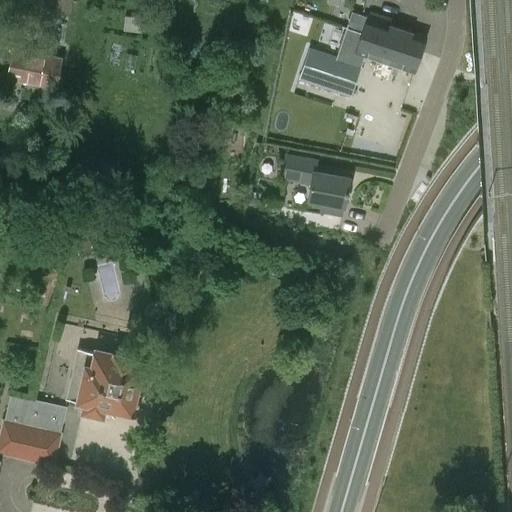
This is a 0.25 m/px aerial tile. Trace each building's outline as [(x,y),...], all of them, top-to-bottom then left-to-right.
[(56,0),(55,11),(70,14),(72,0),(56,0)] [(360,34),(419,53),(424,35),(365,17),(360,34)] [(413,73),(419,53),(360,34),(353,54),(413,73)] [(12,49),(7,80),(54,88),(60,58),(12,49)] [(350,64),(317,53),(308,81),(341,92),(350,64)] [(0,163),(6,165),(9,148),(0,146),(0,163)] [(341,215),(343,206),(348,178),(315,172),(317,160),(287,155),(283,178),(311,183),(308,199),(322,202),(320,211),(341,215)] [(246,190),(244,200),(254,202),(255,192),(246,190)] [(88,238),(75,241),(78,254),(92,250),(88,238)] [(76,347),(73,362),(65,399),(83,403),(81,411),(101,415),(102,407),(129,413),(140,364),(133,362),(134,359),(76,347)] [(0,438),(0,453),(16,457),(30,398),(10,393),(0,438)] [(30,398),(16,457),(53,465),(67,406),(30,398)]
